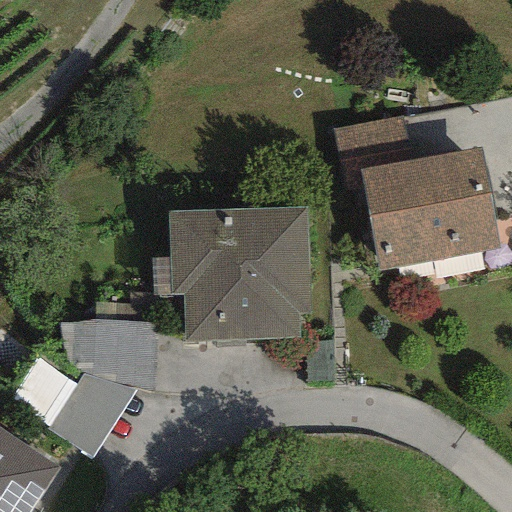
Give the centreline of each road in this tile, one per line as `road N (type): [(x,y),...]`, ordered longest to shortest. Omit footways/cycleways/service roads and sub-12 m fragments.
road 1 (residential): [(511,507),(403,417),(308,403),(221,416),(190,430),(155,454),(110,511)]
road 2 (residential): [(0,124),(63,78),(118,0)]
